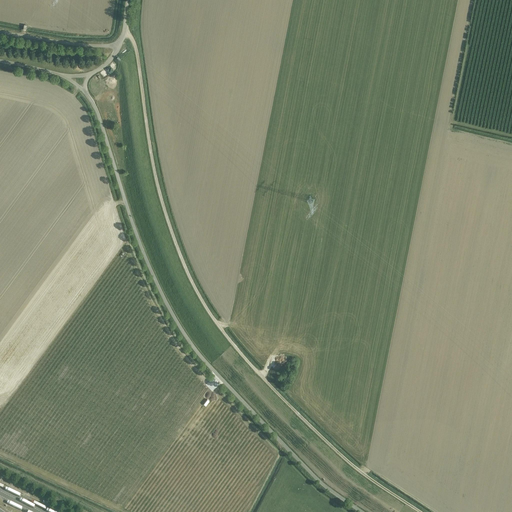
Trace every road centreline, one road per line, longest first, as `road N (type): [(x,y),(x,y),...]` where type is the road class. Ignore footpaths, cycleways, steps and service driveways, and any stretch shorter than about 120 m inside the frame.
road 1 (unclassified): [(420,511),(361,472),(283,400),(195,289),(158,190),(137,60),(124,31)]
road 2 (unclassified): [(359,511),(314,478),(190,344),(140,245),(85,93)]
